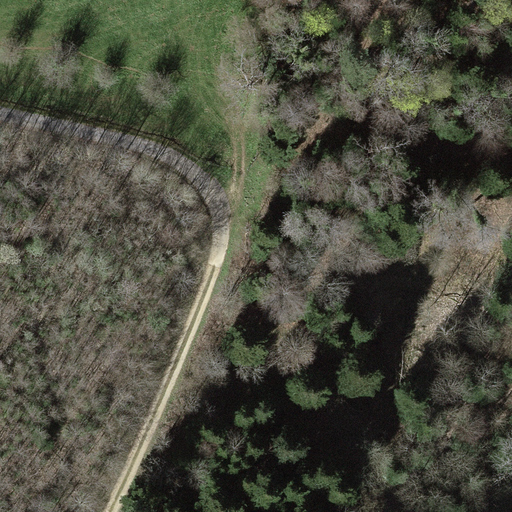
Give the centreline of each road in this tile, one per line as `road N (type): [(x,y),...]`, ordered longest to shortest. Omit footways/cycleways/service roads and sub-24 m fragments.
road 1 (track): [(0,118),(150,152),(188,170),(209,196),(213,269),(107,511)]
road 2 (track): [(213,215),(337,61),(370,0)]
